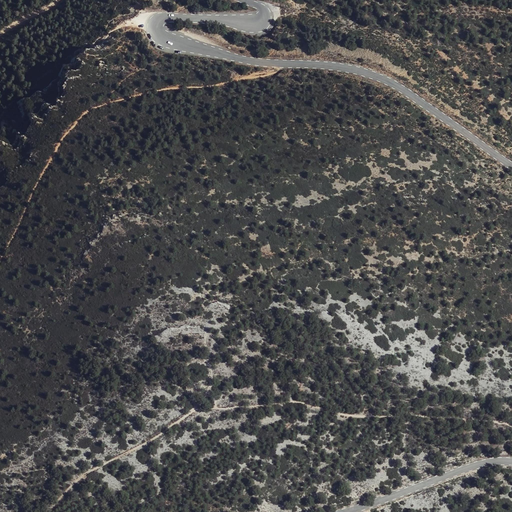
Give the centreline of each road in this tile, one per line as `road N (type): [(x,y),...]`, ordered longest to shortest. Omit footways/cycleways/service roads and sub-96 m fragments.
road 1 (tertiary): [(244,0),(261,7),(255,19),(164,16),(154,22),(161,39),(252,61),(369,73),(511,165)]
road 2 (tertiary): [(511,460),(464,468),(344,511)]
